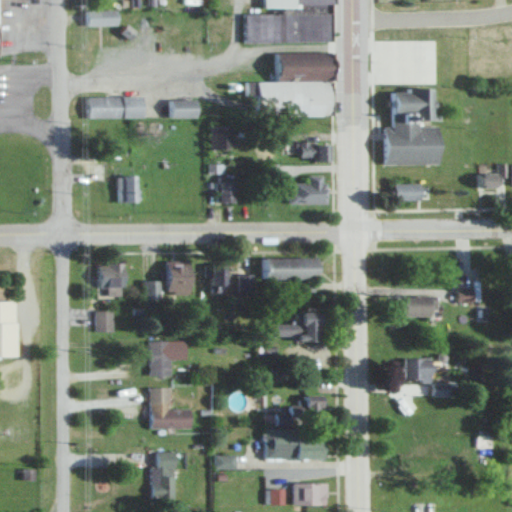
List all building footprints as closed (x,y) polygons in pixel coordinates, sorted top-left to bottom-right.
[(258,0),(258,13),(242,13),(242,41),(326,41),(326,0),(258,0)] [(115,25),(115,9),(82,9),(82,25),(115,25)] [(269,81),(247,81),(247,92),(252,92),(252,126),(270,126),(270,115),(329,115),(329,52),(269,52),(269,81)] [(435,122),(432,122),(431,88),(385,89),(386,126),(378,126),(379,164),(436,163),(435,122)] [(139,117),(139,95),(82,95),(82,117),(139,117)] [(194,116),(194,98),(165,98),(165,116),(194,116)] [(327,160),(327,149),(323,149),(323,140),(293,140),(293,160),(327,160)] [(503,176),(504,162),(493,162),(492,169),(480,168),(480,171),(469,171),(469,186),(494,187),(494,176),(503,176)] [(132,174),(111,174),(111,202),(132,202),(132,174)] [(285,203),(322,203),(322,174),(301,174),(301,182),(285,182),(285,203)] [(227,201),(227,178),(211,178),(211,201),(227,201)] [(414,200),(414,182),(387,182),(387,200),(414,200)] [(309,278),(309,255),(253,256),(253,278),(309,278)] [(182,259),(155,260),(156,280),(139,280),(140,297),(156,297),(156,294),(182,293),(182,259)] [(99,287),(99,295),(118,295),(118,262),(90,262),(90,287),(99,287)] [(221,293),(221,263),(203,263),(203,293),(221,293)] [(234,274),(234,290),(250,290),(250,274),(234,274)] [(469,301),(467,287),(451,289),(453,303),(469,301)] [(430,315),(430,295),(390,295),(390,315),(430,315)] [(10,299),(0,299),(0,354),(9,355),(10,299)] [(108,331),(108,310),(89,309),(89,331),(108,331)] [(316,339),(316,311),(291,311),(291,323),(264,323),(264,339),(316,339)] [(141,340),(141,374),(164,374),(164,340),(141,340)] [(286,374),(286,354),(271,354),(271,374),(286,374)] [(396,380),(425,380),(425,357),(396,357),(396,380)] [(183,407),(160,407),(160,386),(140,386),(140,427),(182,427),(183,407)] [(267,419),(313,419),(313,393),(267,393),(267,419)] [(315,458),(315,429),(256,429),(256,458),(315,458)] [(169,499),(170,451),(145,451),(144,499),(169,499)] [(206,456),(206,468),(228,468),(228,456),(206,456)] [(283,504),(318,504),(318,482),(283,482),(283,504)] [(260,503),(277,503),(277,488),(260,488),(260,503)]
